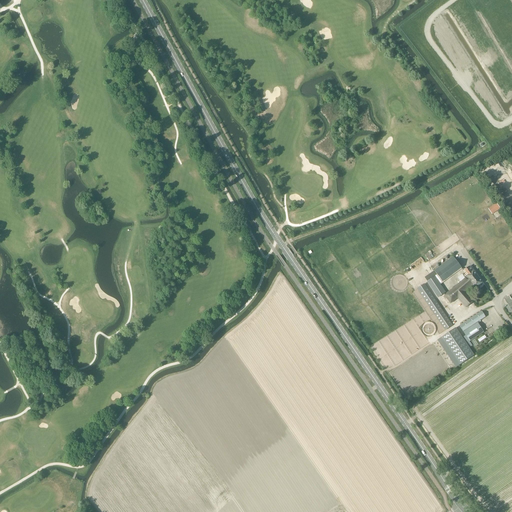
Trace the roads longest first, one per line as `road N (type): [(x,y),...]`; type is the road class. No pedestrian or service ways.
road 1 (tertiary): [(461,505),(250,196),(142,0)]
road 2 (unknown): [(380,372),(279,228),(153,0)]
road 3 (track): [(488,145),(393,199),(281,245)]
road 4 (unknown): [(457,324),(380,372),(457,483)]
